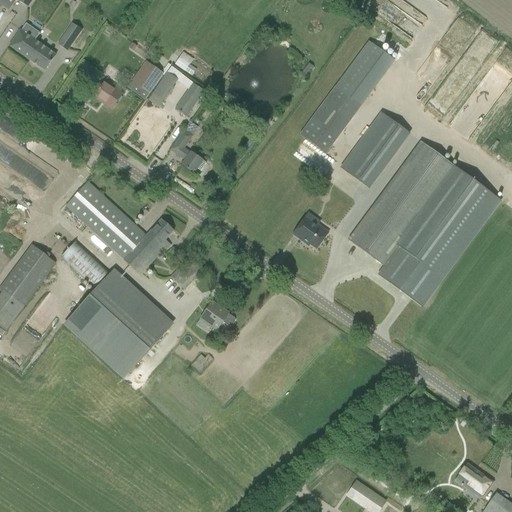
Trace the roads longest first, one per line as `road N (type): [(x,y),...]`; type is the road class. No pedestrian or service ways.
road 1 (unclassified): [(0,80),(421,374)]
road 2 (unclassified): [(269,511),(421,374)]
